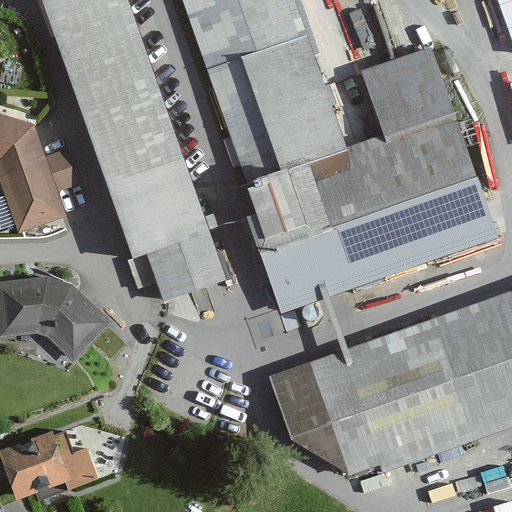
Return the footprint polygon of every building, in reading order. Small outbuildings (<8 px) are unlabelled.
[(212,283),(114,0),(29,0),(131,294),(149,288),(154,302),(212,283)] [(422,51),(354,74),(375,136),(340,148),(288,0),(174,0),(240,186),(231,189),(276,317),(490,242),(422,51)] [(36,161),(24,127),(0,118),(0,200),(12,234),(55,219),(47,197),(72,189),(60,153),(36,161)] [(63,288),(36,278),(0,284),(0,339),(28,335),(40,338),(63,360),(99,323),(63,288)] [(284,442),(359,481),(511,426),(511,292),(262,381),(284,442)] [(64,456),(55,434),(43,439),(41,433),(0,449),(0,490),(6,506),(42,491),(44,497),(88,480),(76,451),(64,456)]
